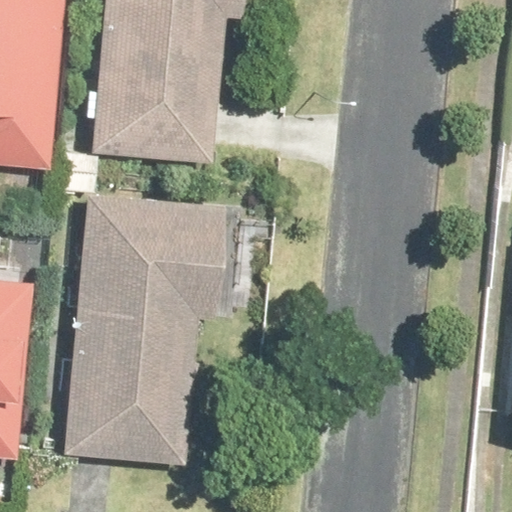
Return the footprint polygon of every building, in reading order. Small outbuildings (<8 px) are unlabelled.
[(0,0),(0,159),(43,162),(53,0),(0,0)] [(86,0),(76,154),(194,163),(205,13),(245,15),(245,0),(86,0)] [(224,208),(68,195),(46,455),(171,465),(184,314),(214,317),(224,208)] [(511,211),(495,434),(511,435),(511,211)] [(0,456),(1,457),(17,274),(0,272),(0,456)]
